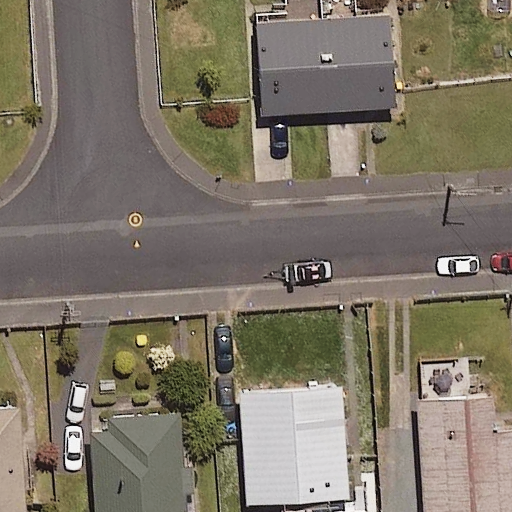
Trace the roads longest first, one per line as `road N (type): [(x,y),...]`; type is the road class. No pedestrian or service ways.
road 1 (residential): [(511,228),(110,251)]
road 2 (residential): [(93,0),(110,251)]
